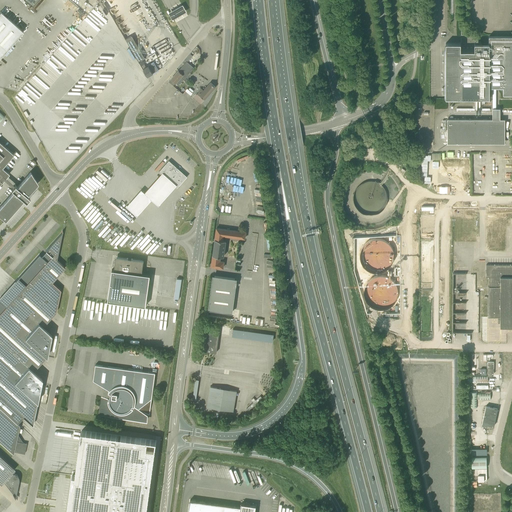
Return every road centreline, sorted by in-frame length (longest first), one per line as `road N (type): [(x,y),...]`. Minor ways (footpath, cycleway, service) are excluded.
road 1 (motorway): [(380,511),(307,226),(271,0)]
road 2 (motorway): [(396,511),(328,213),(333,124)]
road 3 (motorway): [(282,163),(303,355),(299,383),(279,415),(243,435),(174,429)]
road 4 (motorway): [(282,163),(367,511)]
road 5 (unclassified): [(28,511),(83,241),(59,189)]
road 6 (secondary): [(174,429),(200,234)]
road 7 (motorway): [(172,443),(282,459),(314,477),(339,511)]
road 8 (motorway): [(259,0),(282,163)]
road 9 (unclassified): [(131,135),(133,111),(211,23),(227,19)]
road 10 (motorway): [(343,121),(311,0)]
